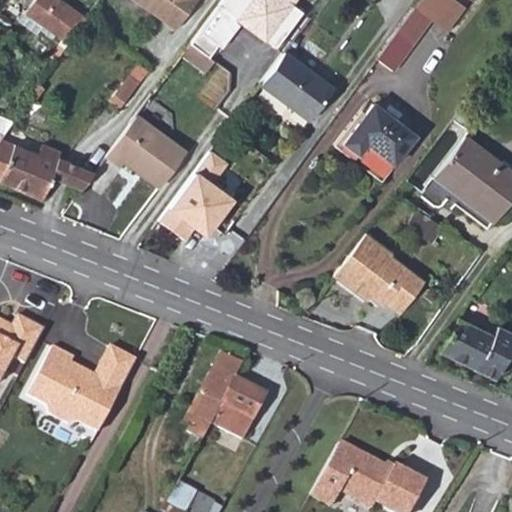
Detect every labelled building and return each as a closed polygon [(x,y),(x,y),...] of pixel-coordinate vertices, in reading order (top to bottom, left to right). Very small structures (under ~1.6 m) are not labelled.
[(80,15),(59,0),(28,0),(20,15),(64,43),(80,15)] [(129,0),(169,29),(193,0),(129,0)] [(217,0),(186,41),(211,60),(237,27),(275,48),(301,14),(290,5),(293,0),(217,0)] [(420,0),(377,58),(393,70),(402,59),(411,48),(430,20),(443,29),(462,4),(457,0),(420,0)] [(331,90),(282,53),(257,87),(306,123),(331,90)] [(138,60),(108,101),(119,108),(149,68),(138,60)] [(36,100),(31,95),(28,100),(32,105),(36,100)] [(34,107),(32,105),(28,100),(11,124),(18,128),(34,107)] [(413,135),(370,102),(337,146),(356,162),(360,156),(383,174),(413,135)] [(182,155),(134,118),(129,124),(106,156),(119,166),(123,161),(157,187),(182,155)] [(18,128),(11,124),(5,132),(0,138),(0,183),(39,200),(48,181),(77,194),(90,177),(54,162),(56,155),(37,147),(34,154),(8,143),(18,128)] [(511,195),(511,171),(464,134),(430,175),(452,191),(455,188),(495,218),(511,195)] [(197,231),(209,238),(235,202),(213,183),(229,164),(210,153),(158,221),(184,244),(197,231)] [(491,222),(495,218),(455,188),(452,191),(491,222)] [(441,226),(425,214),(416,226),(432,238),(441,226)] [(391,251),(365,231),(332,273),(349,287),(352,283),(368,295),(380,304),(382,301),(397,312),(422,279),(389,254),(391,251)] [(488,285),(481,279),(469,295),(459,311),(438,353),(475,371),(479,363),(498,372),(511,342),(511,333),(496,326),(491,336),(467,323),(478,300),(488,285)] [(352,283),(349,287),(364,299),(368,295),(352,283)] [(24,364),(43,329),(17,314),(11,325),(0,319),(0,377),(11,357),(24,364)] [(92,373),(72,363),(75,358),(51,345),(23,397),(42,408),(45,417),(63,427),(73,425),(92,435),(134,358),(108,344),(92,373)] [(188,434),(197,439),(206,421),(230,377),(237,363),(217,353),(197,395),(193,392),(182,412),(191,417),(184,432),(188,434)] [(494,380),(498,372),(479,363),(475,371),(494,380)] [(262,394),(230,377),(206,421),(238,438),(262,394)] [(175,459),(184,463),(197,439),(188,434),(175,459)] [(385,469),(332,442),(304,494),(324,504),(333,488),(367,506),(369,501),(389,511),(402,511),(419,481),(387,465),(385,469)] [(209,503),(174,482),(163,503),(176,511),(204,511),(209,503)] [(176,511),(163,503),(158,511),(176,511)]
